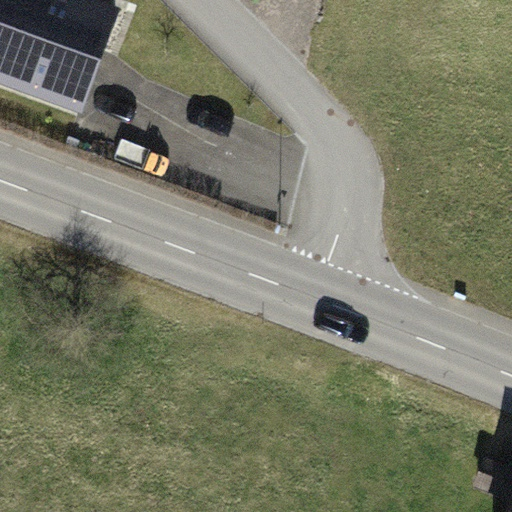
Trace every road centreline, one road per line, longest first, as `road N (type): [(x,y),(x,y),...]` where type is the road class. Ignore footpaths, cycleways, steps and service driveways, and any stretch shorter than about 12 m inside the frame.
road 1 (residential): [(333,304),(353,161),(194,0)]
road 2 (secondary): [(0,181),(333,304)]
road 3 (secondary): [(333,304),(511,377)]
